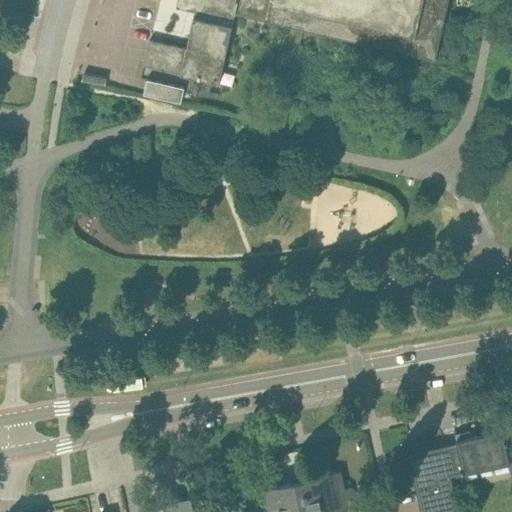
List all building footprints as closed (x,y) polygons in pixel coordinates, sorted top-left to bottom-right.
[(377,44),(435,57),(448,0),(177,0),(176,6),(196,11),(233,19),(235,12),(303,27),(363,41),(377,44)] [(194,15),(187,47),(150,39),(144,64),(219,81),(232,24),(194,15)] [(181,102),(184,87),(147,78),(143,93),(181,102)] [(511,461),(503,428),(456,439),(459,450),(443,453),(442,447),(412,454),(424,511),(456,511),(448,475),(511,461)] [(354,511),(350,491),(343,493),(339,472),(268,487),(273,511),(354,511)] [(194,511),(191,497),(165,502),(164,500),(159,501),(160,503),(148,506),(149,511),(194,511)]
